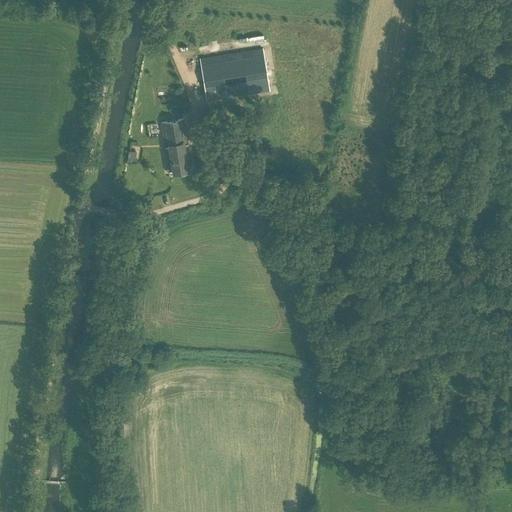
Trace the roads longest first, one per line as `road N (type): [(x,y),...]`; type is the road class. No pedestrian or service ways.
road 1 (track): [(35,511),(77,210)]
road 2 (track): [(136,216),(122,252),(125,511)]
road 3 (track): [(265,197),(322,238),(511,255)]
road 4 (track): [(77,210),(116,0)]
road 5 (track): [(240,172),(213,150),(169,39),(167,0)]
road 6 (track): [(136,216),(180,187),(240,172),(265,197)]
